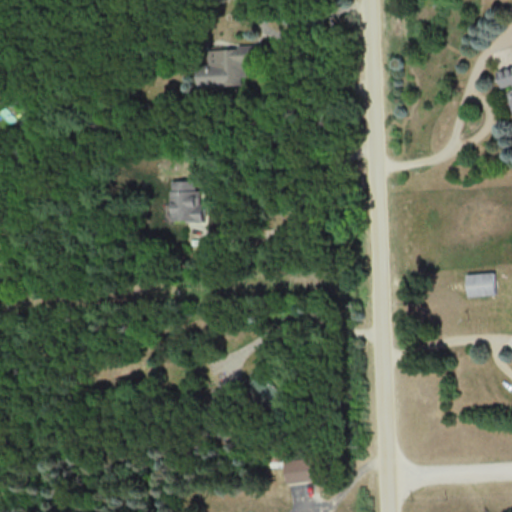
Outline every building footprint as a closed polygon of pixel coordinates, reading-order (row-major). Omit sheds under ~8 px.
[(207,47),(208,63),(195,64),(196,86),(245,84),(244,63),(255,63),(254,45),(207,47)] [(511,66),(497,71),(502,88),(507,87),(511,103),(511,66)] [(200,179),(169,180),(170,220),(201,220),(200,179)] [(496,293),(496,270),(464,271),(465,294),(496,293)] [(288,396),(261,370),(247,386),(274,412),(288,396)] [(207,426),(229,430),(236,392),(214,387),(207,426)] [(315,477),(313,456),(276,460),(278,481),(315,477)]
